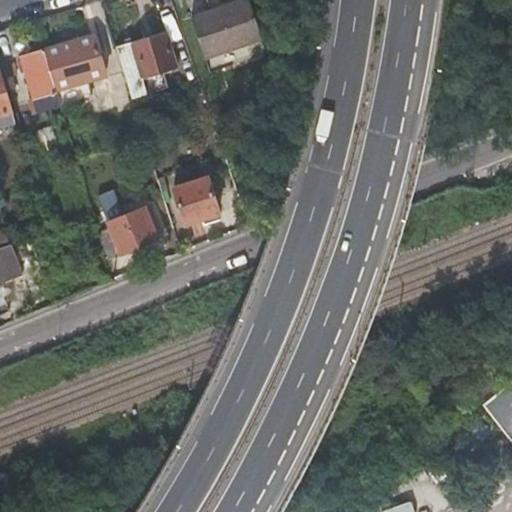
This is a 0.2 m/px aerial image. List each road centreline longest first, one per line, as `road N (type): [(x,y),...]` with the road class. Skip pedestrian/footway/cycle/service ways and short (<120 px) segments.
road 1 (primary): [(359,0),(345,86),(300,247),(247,371),(166,511)]
road 2 (primary): [(223,511),(282,413),(355,242),(384,153),(413,0)]
road 3 (residential): [(511,146),(0,346)]
